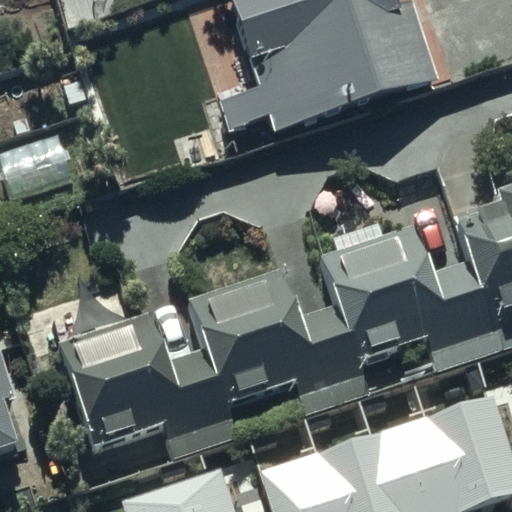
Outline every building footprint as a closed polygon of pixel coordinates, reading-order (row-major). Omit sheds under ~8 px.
[(391,0),(279,0),(230,16),(255,94),(213,107),(225,145),(267,132),(272,148),(435,97),(410,18),(398,22),(391,0)] [(511,212),(495,218),(499,229),(456,243),(467,278),(433,289),(419,244),(323,274),(337,316),(299,328),(286,288),(190,318),(204,362),(165,375),(150,329),(55,359),(88,463),(162,440),(171,469),(237,448),(230,425),(300,403),(308,427),(367,408),(357,378),(431,355),(440,383),(511,360),(511,212)] [(0,380),(0,479),(18,474),(3,430),(15,426),(0,380)] [(245,464),(261,511),(427,511),(508,485),(476,388),(245,464)] [(112,497),(116,511),(224,511),(209,466),(112,497)]
